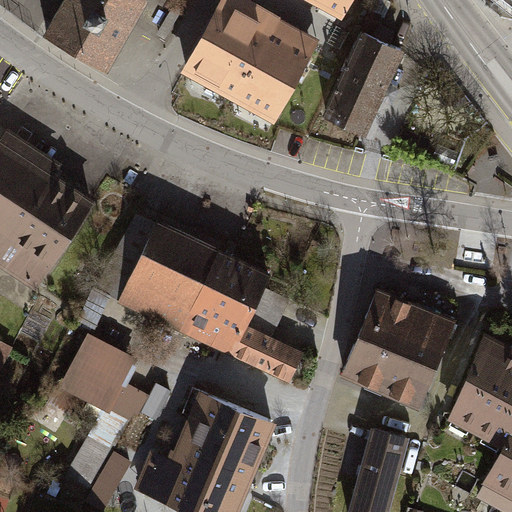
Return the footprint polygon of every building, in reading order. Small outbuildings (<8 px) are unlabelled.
[(66,0),(48,33),(105,66),(143,0),(66,0)] [(315,38),(247,0),(221,0),(186,62),(274,111),(315,38)] [(511,0),(495,0),(511,12),(511,0)] [(327,114),(363,130),(400,46),(364,30),(327,114)] [(0,141),(0,261),(32,283),(98,185),(11,126),(0,141)] [(270,262),(153,213),(116,301),(233,350),(270,262)] [(341,375),(414,408),(457,319),(377,286),(341,375)] [(64,385),(113,408),(138,355),(90,332),(64,385)] [(511,354),(481,340),(444,421),(496,448),(476,485),(511,503),(511,354)] [(236,511),(278,419),(188,379),(142,483),(209,511),(236,511)] [(389,511),(408,442),(367,431),(345,511),(389,511)] [(116,493),(136,457),(90,432),(70,468),(116,493)]
